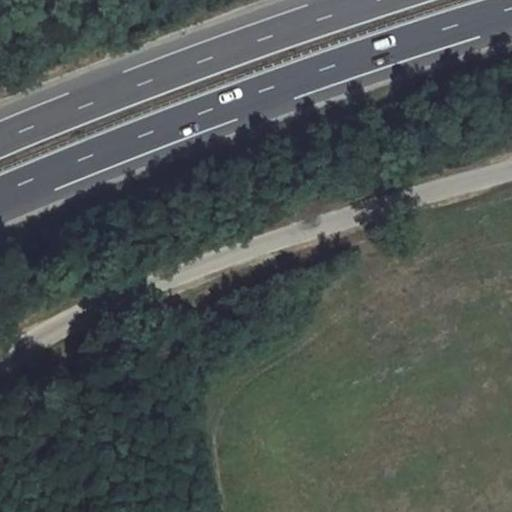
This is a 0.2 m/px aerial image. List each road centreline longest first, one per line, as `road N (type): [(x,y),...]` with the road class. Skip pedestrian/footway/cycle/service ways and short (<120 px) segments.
road 1 (unclassified): [(511,170),(100,306),(0,371)]
road 2 (trunk): [(0,196),(511,10)]
road 3 (trunk): [(381,0),(245,43),(0,140)]
